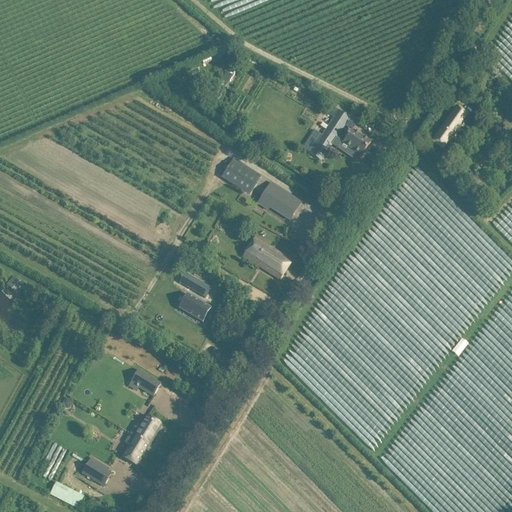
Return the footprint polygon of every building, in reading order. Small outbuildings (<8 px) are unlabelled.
[(456,107),(431,142),(444,151),(469,116),(456,107)] [(301,149),(320,161),(344,125),(349,128),(354,122),(331,108),(327,115),(334,119),(323,136),(314,130),(301,149)] [(479,124),(466,139),(476,148),(489,134),(479,124)] [(371,144),(368,141),(352,131),(343,144),(348,148),(345,153),(352,159),(356,153),(361,157),(371,144)] [(486,152),(492,159),(505,147),(499,140),(486,152)] [(448,154),(461,164),(465,158),(453,148),(448,154)] [(244,160),(232,176),(258,195),(270,179),(244,160)] [(271,184),(258,204),(268,211),(270,208),(290,221),(294,214),(285,208),(291,198),(301,204),(301,203),(271,184)] [(244,258),(272,276),(280,281),(292,262),(256,239),(244,258)] [(186,274),(180,284),(205,299),(211,289),(186,274)] [(24,287),(14,278),(9,283),(18,293),(24,287)] [(187,295),(178,310),(202,324),(211,309),(187,295)] [(139,371),(135,378),(142,381),(138,388),(153,397),(161,385),(139,371)] [(72,402),(65,398),(60,405),(68,410),(72,402)] [(138,423),(131,433),(151,445),(162,426),(147,416),(141,425),(138,423)] [(137,467),(151,445),(131,433),(125,443),(129,445),(121,458),(137,467)] [(101,469),(102,466),(91,459),(82,474),(104,487),(111,475),(101,469)]
